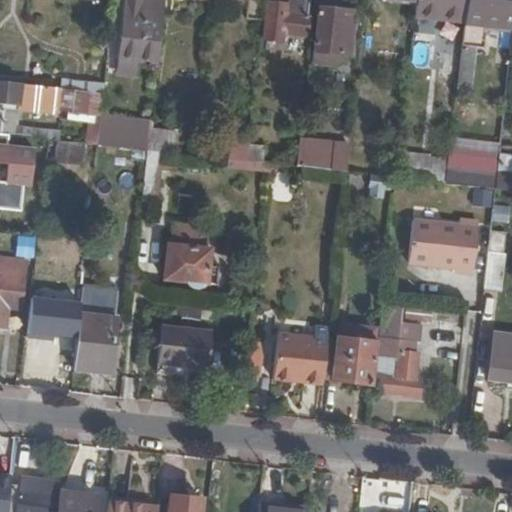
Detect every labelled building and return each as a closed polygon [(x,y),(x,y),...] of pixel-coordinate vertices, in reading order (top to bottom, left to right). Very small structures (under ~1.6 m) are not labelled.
[(125,0),(119,56),(159,61),(160,48),(164,18),(165,0),(125,0)] [(326,0),(321,7),(318,6),(314,49),(339,52),(340,44),(350,45),(353,11),(344,10),(340,1),(326,0)] [(416,0),(415,15),(465,20),(467,0),(416,0)] [(511,0),(467,0),(465,20),(457,87),(473,89),(478,46),(485,47),(487,30),(487,24),(511,26),(511,0)] [(289,13),(289,5),(271,4),(268,38),(286,40),(286,33),(308,35),(309,15),(289,13)] [(88,110),(103,111),(106,83),(62,78),(61,88),(59,110),(62,110),(62,107),(88,110)] [(0,130),(15,132),(18,106),(59,110),(61,88),(0,81),(0,130)] [(100,142),(103,113),(103,111),(88,110),(85,140),(98,141),(100,142)] [(100,142),(143,147),(144,132),(129,131),(129,115),(103,113),(100,142)] [(151,128),(148,147),(174,150),(176,130),(151,128)] [(350,143),(302,138),(299,165),(348,171),(350,143)] [(34,148),(0,143),(0,179),(30,183),(34,148)] [(226,169),(261,170),(262,144),(227,143),(226,169)] [(401,177),(446,182),(447,166),(448,163),(448,157),(432,155),(432,153),(403,150),(400,176),(401,177)] [(498,169),(496,187),(511,188),(511,151),(500,150),(498,169)] [(144,155),(143,196),(154,196),(155,155),(144,155)] [(446,182),(496,187),(498,169),(448,163),(447,166),(446,182)] [(474,272),(480,218),(465,217),(464,223),(416,218),(412,261),(458,266),(458,271),(474,272)] [(205,282),(209,282),(211,264),(212,247),(167,243),(164,278),(186,279),(191,287),(199,287),(205,282)] [(488,255),(484,287),(501,289),(505,257),(488,255)] [(24,260),(0,256),(0,326),(0,327),(2,304),(20,306),(24,260)] [(211,264),(209,282),(220,283),(221,265),(211,264)] [(82,286),(73,363),(110,368),(119,290),(82,286)] [(431,305),(405,302),(404,316),(430,319),(431,305)] [(402,322),(403,310),(384,309),(380,341),(382,341),(377,390),(420,395),(420,382),(416,381),(418,357),(411,357),(411,338),(404,338),(405,322),(402,322)] [(160,361),(210,366),(213,327),(164,321),(160,361)] [(311,335),(329,336),(330,326),(312,324),(311,335)] [(379,328),(341,324),(340,334),(377,338),(379,328)] [(306,380),(323,382),(329,336),(311,335),(279,332),(274,372),(307,375),(306,380)] [(375,361),(377,338),(340,334),(338,356),(336,355),(334,378),(371,382),(373,361),(375,361)] [(511,357),(511,336),(493,334),(490,355),(511,357)] [(252,353),(263,354),(264,340),(253,339),(252,353)] [(252,353),(249,374),(260,375),(263,354),(252,353)] [(511,357),(490,355),(488,376),(511,379),(511,357)] [(0,511),(6,511),(11,474),(0,472),(0,511)] [(56,511),(59,491),(59,489),(22,485),(18,511),(56,511)] [(93,511),(95,494),(59,491),(56,511),(93,511)] [(200,511),(201,496),(171,493),(168,511),(200,511)] [(159,500),(108,495),(108,501),(158,506),(159,500)] [(277,501),(259,499),(257,511),(308,511),(309,510),(277,507),(277,501)] [(157,511),(158,506),(108,501),(106,511),(157,511)] [(310,504),(277,501),(277,507),(309,510),(310,504)]
